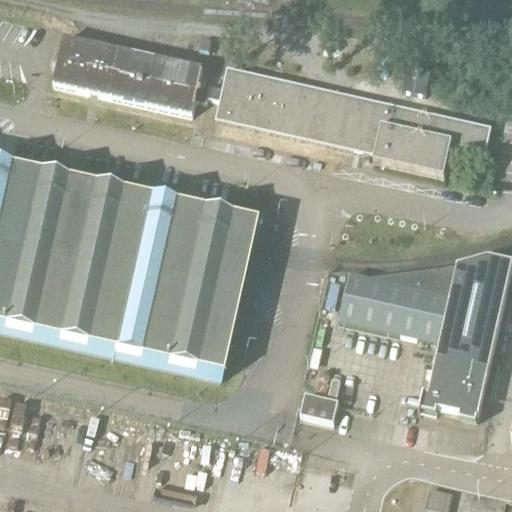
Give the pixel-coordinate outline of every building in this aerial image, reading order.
[(207,103),(219,105),(221,94),(198,89),(201,75),(63,44),(52,90),(191,121),(195,105),(205,108),(207,103)] [(226,74),(221,94),(219,105),(214,126),(374,162),(372,168),(443,183),(450,150),(485,157),(490,132),(226,74)] [(0,336),(120,363),(217,385),(219,386),(222,374),(241,287),(246,267),(249,252),(250,249),(250,246),(251,241),(253,233),(238,229),(155,210),(0,176),(0,336)] [(349,281),(338,328),(439,351),(427,402),(422,400),(419,412),(418,419),(419,419),(420,416),(436,419),(436,416),(458,421),(458,422),(476,426),(476,425),(477,425),(511,269),(511,268),(487,263),(456,272),(456,275),(453,274),(369,285),(349,281)] [(332,430),(336,413),(337,410),(337,408),(304,400),(299,422),(332,430)]
